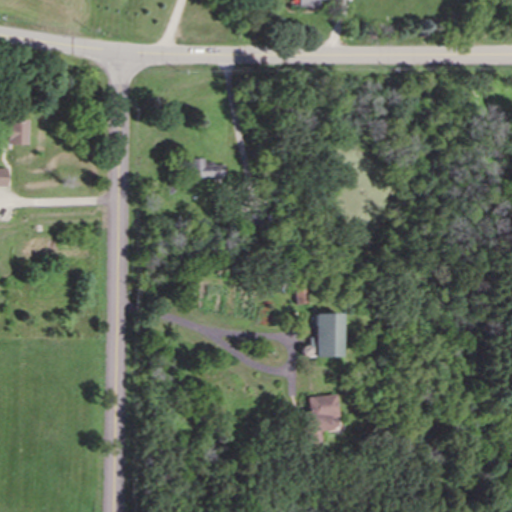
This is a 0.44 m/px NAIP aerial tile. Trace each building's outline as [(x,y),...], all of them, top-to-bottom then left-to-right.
[(24,120),(3,119),(2,144),(23,144),(24,120)] [(200,165),(199,158),(186,158),(186,178),(221,177),(221,164),(200,165)] [(290,304),(302,303),(301,283),(290,283),(290,304)] [(310,313),(310,337),(304,337),(305,346),(297,346),(297,357),(337,356),(337,313),(310,313)] [(301,396),(305,443),(317,442),(316,431),(334,429),(332,394),(301,396)]
